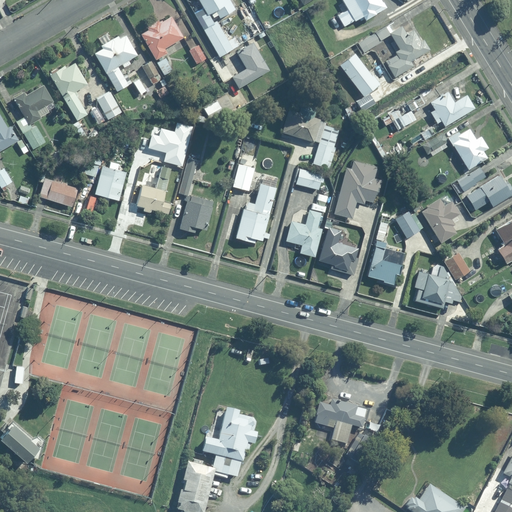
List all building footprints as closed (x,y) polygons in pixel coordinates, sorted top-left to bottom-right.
[(198,0),(205,13),(214,8),(218,16),(234,7),(229,0),(198,0)] [(342,0),(347,8),(340,11),(341,14),(338,15),(343,25),(362,14),(364,17),(385,6),(381,0),(342,0)] [(154,57),(165,51),(162,46),(182,35),(170,13),(158,20),(157,18),(145,24),(147,27),(140,31),(154,57)] [(202,27),(218,55),(238,43),(233,35),(227,38),(216,19),(202,27)] [(380,38),(389,32),(389,31),(394,28),(390,22),(360,41),(365,49),(380,40),(380,38)] [(388,67),(381,70),(385,77),(392,73),(393,75),(412,63),(410,59),(429,47),(422,37),(419,39),(412,27),(405,31),(401,24),(394,28),(389,31),(389,32),(398,47),(394,50),(396,52),(385,59),(388,62),(386,64),(388,67)] [(116,89),(131,81),(126,73),(123,75),(116,64),(120,61),(123,65),(129,62),(127,58),(135,53),(124,33),(118,36),(116,34),(100,43),(101,46),(93,50),(104,70),(116,89)] [(244,66),(231,74),(237,85),(268,67),(252,39),(234,49),(244,66)] [(198,44),(188,49),(196,62),(205,57),(198,44)] [(171,68),(164,56),(156,60),(163,73),(171,68)] [(157,71),(150,59),(141,64),(148,77),(150,78),(152,82),(159,78),(158,74),(157,71)] [(64,63),(48,72),(75,118),(86,112),(76,94),(77,93),(75,89),(87,82),(74,60),(64,65),(64,63)] [(52,100),(42,82),(24,92),(23,90),(11,95),(22,115),(27,123),(29,122),(39,116),(35,109),(52,100)] [(168,92),(164,85),(156,90),(160,97),(168,92)] [(392,120),(430,98),(424,87),(385,109),(392,120)] [(120,110),(108,89),(95,96),(107,117),(120,110)] [(443,124),(474,106),(465,92),(453,100),(446,89),(429,100),(433,107),(429,109),(436,121),(440,119),(443,124)] [(246,99),(243,94),(235,99),(237,104),(246,99)] [(223,111),(216,99),(202,106),(209,119),(223,111)] [(315,105),(301,101),(298,111),(288,108),(281,130),(312,140),(319,117),(312,115),(315,105)] [(0,148),(17,138),(9,124),(6,125),(0,114),(0,148)] [(27,123),(22,115),(15,119),(21,132),(22,131),(32,148),(44,140),(35,124),(31,126),(29,122),(27,123)] [(87,135),(77,120),(72,122),(81,139),(87,135)] [(338,127),(324,123),(312,161),(328,166),(334,146),(333,145),(338,127)] [(459,131),(458,129),(447,135),(451,144),(452,143),(467,167),(486,156),(482,149),(488,146),(480,133),(474,137),(468,126),(459,131)] [(442,130),(421,144),(426,153),(429,151),(431,154),(446,145),(444,142),(448,139),(442,130)] [(27,149),(21,139),(16,141),(22,152),(27,149)] [(94,175),(103,148),(89,144),(81,171),(94,175)] [(147,158),(136,156),(131,177),(148,181),(150,175),(143,173),(147,158)] [(196,159),(187,157),(177,191),(188,194),(196,159)] [(117,162),(109,159),(108,165),(101,163),(94,192),(101,193),(100,196),(107,199),(109,195),(117,198),(124,170),(116,167),(117,162)] [(350,167),(345,166),(333,212),(351,217),(356,200),(363,202),(364,198),(372,200),(374,192),(376,193),(377,190),(378,190),(380,181),(379,181),(379,177),(373,176),(376,165),(352,159),(350,167)] [(254,166),(238,162),(232,185),(248,189),(254,166)] [(170,167),(161,164),(154,186),(140,182),(134,203),(142,205),(141,208),(149,210),(150,207),(166,211),(169,201),(162,198),(170,167)] [(3,166),(0,167),(0,185),(11,180),(3,166)] [(321,173),(298,167),(294,182),(318,188),(321,173)] [(479,167),(457,180),(462,190),(475,183),(474,182),(484,176),(479,167)] [(505,182),(499,172),(465,194),(474,208),(488,199),(491,204),(511,191),(511,187),(507,181),(505,182)] [(60,181),(44,177),(38,194),(71,204),(76,187),(65,183),(65,182),(61,180),(60,181)] [(275,186),(260,182),(254,202),(247,200),(245,207),(242,206),(233,235),(253,241),(254,236),(261,238),(275,186)] [(29,188),(20,185),(18,191),(27,194),(29,188)] [(212,199),(189,193),(188,198),(185,197),(177,227),(193,231),(195,225),(205,228),(211,205),(210,205),(212,199)] [(26,196),(19,195),(17,200),(24,203),(26,196)] [(96,197),(89,195),(85,210),(92,212),(96,197)] [(459,212),(451,199),(443,203),(439,196),(426,204),(427,206),(421,210),(440,241),(455,231),(451,224),(454,223),(451,217),(459,212)] [(317,225),(320,211),(308,208),(304,223),(290,219),(284,239),(301,243),(299,250),(314,254),(321,226),(317,225)] [(419,229),(406,209),(394,217),(405,236),(419,229)] [(511,215),(493,227),(503,242),(496,246),(505,261),(511,256),(511,215)] [(387,222),(380,220),(374,240),(382,242),(387,222)] [(340,228),(327,224),(317,258),(331,262),(330,266),(352,273),(357,256),(354,255),(357,245),(337,239),(340,228)] [(404,251),(375,244),(367,275),(378,278),(377,279),(392,283),(395,272),(399,273),(404,251)] [(457,250),(443,259),(454,278),(469,269),(457,250)] [(442,264),(439,264),(437,273),(417,268),(412,285),(417,286),(413,299),(443,307),(445,300),(451,302),(455,286),(442,264)] [(23,366),(15,366),(14,382),(22,382),(23,366)] [(369,411),(325,399),(319,422),(336,427),(333,438),(349,443),(354,425),(364,428),(369,411)] [(214,469),(213,473),(237,478),(243,451),(247,451),(249,444),(253,445),(256,433),(253,432),(255,419),(237,415),(238,412),(224,408),(218,435),(208,433),(207,438),(204,437),(201,452),(213,455),(210,468),(214,469)] [(11,422),(0,434),(0,439),(24,461),(29,456),(39,457),(41,444),(36,444),(11,422)] [(373,437),(362,430),(351,445),(363,452),(373,437)] [(511,454),(501,474),(510,478),(507,484),(511,486),(511,454)] [(350,455),(338,455),(338,471),(349,471),(350,455)] [(214,469),(210,468),(187,462),(182,482),(184,482),(182,491),(179,490),(174,510),(181,511),(203,511),(213,473),(214,469)] [(412,497),(405,506),(406,507),(405,509),(408,511),(460,511),(463,508),(428,484),(417,501),(412,497)] [(501,488),(491,484),(482,502),(491,507),(501,488)]
